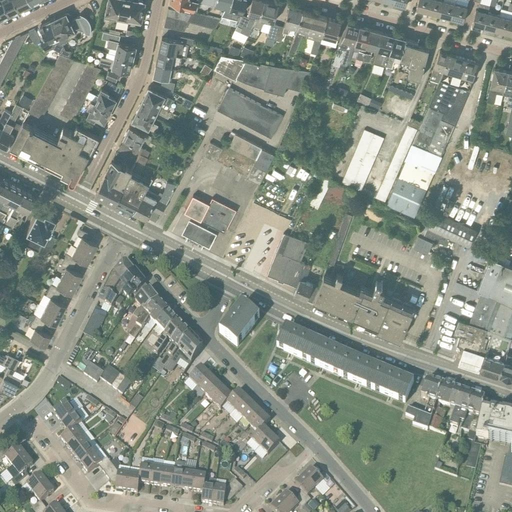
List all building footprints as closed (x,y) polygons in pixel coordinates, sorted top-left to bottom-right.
[(0,0),(0,18),(0,19),(10,14),(3,0),(0,0)] [(20,9),(15,0),(3,0),(10,14),(20,9)] [(15,0),(20,9),(32,3),(30,0),(15,0)] [(108,0),(105,18),(116,20),(120,0),(108,0)] [(120,0),(116,20),(128,22),(132,0),(120,0)] [(135,0),(132,0),(128,22),(140,24),(145,2),(135,0)] [(226,8),(226,9),(230,10),(233,0),(216,0),(216,4),(215,5),(226,8)] [(246,0),(233,0),(230,10),(226,9),(222,16),(237,20),(240,12),(243,13),(245,5),(246,0)] [(240,31),(248,35),(251,29),(257,16),(260,17),(264,0),(251,0),(250,6),(248,13),(247,16),(243,14),(237,25),(242,27),(240,31)] [(264,19),(274,22),(279,4),(264,0),(260,17),(257,16),(251,29),(248,35),(257,39),(264,19)] [(418,0),(416,9),(428,12),(431,0),(418,0)] [(431,0),(428,12),(440,15),(444,0),(443,0),(431,0)] [(440,15),(451,18),(455,3),(444,0),(440,15)] [(455,3),(451,18),(463,22),(467,6),(455,3)] [(476,9),(472,24),(484,27),(488,12),(490,5),(479,3),(477,9),(476,9)] [(290,26),(297,28),(302,10),(289,7),(284,26),(279,25),(275,40),(281,42),(284,33),(288,34),(290,26)] [(166,17),(176,19),(178,11),(168,8),(166,17)] [(289,51),(295,54),(302,35),(307,37),(307,35),(313,13),(302,10),(297,28),(298,28),(289,51)] [(176,19),(187,21),(191,13),(178,11),(176,19)] [(189,22),(194,23),(197,13),(197,12),(192,11),(191,13),(187,21),(189,22)] [(484,27),(496,30),(500,15),(488,12),(484,27)] [(71,23),(70,23),(68,19),(69,18),(70,18),(70,17),(70,16),(70,15),(69,14),(68,14),(68,13),(67,13),(66,13),(66,14),(56,19),(55,18),(51,20),(51,21),(62,44),(63,44),(66,43),(64,39),(68,38),(70,38),(75,36),(76,34),(72,25),(74,25),(75,29),(85,32),(86,32),(88,33),(90,33),(89,34),(90,34),(91,33),(91,32),(91,31),(91,30),(91,28),(91,26),(91,25),(90,23),(90,22),(89,20),(88,19),(88,18),(87,18),(86,17),(84,15),(83,15),(81,14),(80,14),(82,15),(72,20),(73,22),(71,23)] [(194,23),(199,25),(202,14),(197,13),(194,23)] [(311,52),(316,54),(319,49),(322,35),(327,17),(313,13),(307,35),(307,37),(302,50),(311,52)] [(199,25),(204,26),(208,15),(202,14),(199,25)] [(204,26),(210,28),(213,17),(208,15),(204,26)] [(500,15),(496,30),(507,33),(511,18),(500,15)] [(213,17),(210,28),(215,29),(221,19),(213,17)] [(341,21),(327,17),(322,35),(336,39),(337,39),(341,21)] [(66,50),(63,44),(62,44),(51,21),(40,26),(45,36),(40,38),(46,51),(53,48),(61,52),(60,54),(69,57),(72,51),(66,50)] [(267,37),(275,40),(279,25),(271,23),(267,37)] [(338,47),(345,49),(340,64),(346,66),(351,56),(353,50),(352,50),(354,43),(359,26),(348,23),(338,47)] [(363,60),(362,60),(371,29),(359,26),(354,43),(352,50),(353,50),(358,52),(355,65),(360,67),(363,60)] [(373,49),(377,50),(382,32),(371,29),(362,60),(363,60),(370,62),(372,54),(371,54),(373,49)] [(115,55),(133,59),(136,46),(135,46),(135,45),(132,44),(131,45),(120,42),(120,41),(119,41),(120,35),(119,35),(114,34),(109,33),(103,31),(102,38),(108,40),(107,47),(110,47),(109,53),(115,55)] [(0,85),(20,47),(28,33),(29,32),(28,32),(12,39),(0,62),(0,85)] [(385,66),(389,53),(393,35),(382,32),(377,50),(378,50),(376,55),(374,63),(385,66)] [(396,55),(400,56),(405,39),(393,35),(389,53),(385,66),(392,68),(396,55)] [(159,52),(175,55),(177,46),(181,47),(182,43),(193,45),(195,40),(181,36),(179,41),(162,38),(159,52)] [(273,46),(275,40),(267,37),(266,37),(264,44),(273,46)] [(420,79),(426,58),(429,58),(432,49),(425,47),(421,46),(421,47),(417,46),(418,42),(406,39),(405,39),(400,56),(401,56),(398,69),(409,72),(408,75),(420,79)] [(240,49),(231,46),(228,54),(237,57),(240,49)] [(215,47),(213,54),(220,56),(222,49),(215,47)] [(253,50),(243,47),(240,56),(250,59),(253,50)] [(430,79),(438,82),(443,70),(450,54),(439,50),(430,79)] [(101,57),(99,65),(125,70),(126,72),(128,72),(129,71),(130,71),(133,59),(115,55),(109,53),(107,52),(106,58),(101,57)] [(179,55),(175,55),(159,52),(156,64),(171,67),(176,69),(177,68),(179,55)] [(55,63),(68,70),(74,59),(69,57),(60,54),(55,63)] [(472,79),(473,79),(478,62),(450,54),(443,70),(438,82),(429,104),(458,117),(470,89),(472,79)] [(234,81),(243,64),(229,56),(220,73),(234,81)] [(308,59),(300,57),(298,64),(306,66),(308,59)] [(237,77),(246,81),(255,61),(246,59),(243,64),(237,77)] [(256,85),(263,63),(263,62),(255,61),(246,81),(248,82),(256,85)] [(65,76),(68,70),(55,63),(52,69),(65,76)] [(272,64),(263,63),(256,85),(265,88),(272,64)] [(84,70),(97,77),(101,69),(87,64),(84,70)] [(154,77),(171,80),(172,75),(175,76),(176,69),(171,67),(156,64),(154,77)] [(206,76),(211,68),(205,64),(200,72),(206,76)] [(282,66),(272,64),(265,88),(264,90),(275,93),(282,66)] [(292,68),(282,66),(275,93),(283,95),(286,86),(287,87),(292,68)] [(501,104),(503,94),(508,71),(494,67),(492,77),(490,85),(487,101),(494,103),(501,104)] [(302,70),(292,68),(287,87),(295,89),(302,70)] [(33,73),(26,69),(23,75),(30,79),(33,73)] [(61,82),(65,76),(52,69),(49,75),(61,82)] [(80,76),(93,83),(97,77),(84,70),(80,76)] [(295,89),(302,91),(311,71),(302,70),(295,89)] [(116,82),(119,75),(109,71),(106,78),(116,82)] [(511,71),(508,71),(503,94),(509,96),(507,106),(511,107),(511,106),(511,71)] [(58,88),(61,82),(49,75),(45,81),(58,88)] [(77,83),(90,90),(93,83),(80,76),(77,83)] [(175,83),(163,80),(161,86),(173,92),(175,83)] [(55,95),(58,88),(45,81),(42,87),(55,95)] [(109,82),(105,88),(119,95),(122,89),(109,82)] [(74,89),(87,96),(90,90),(77,83),(74,89)] [(388,90),(412,100),(414,95),(390,85),(388,90)] [(39,93),(51,101),(55,95),(42,87),(39,93)] [(147,90),(143,99),(168,111),(168,110),(174,100),(148,87),(147,90)] [(95,102),(110,110),(111,108),(112,108),(115,103),(114,103),(116,99),(117,99),(108,95),(110,92),(101,88),(97,96),(98,97),(95,102)] [(223,99),(228,101),(234,90),(229,88),(223,99)] [(70,95),(83,102),(87,96),(74,89),(70,95)] [(228,101),(234,104),(240,93),(234,90),(228,101)] [(304,90),(299,101),(304,103),(309,92),(304,90)] [(48,107),(51,101),(39,93),(35,100),(48,107)] [(234,104),(239,107),(245,96),(240,93),(234,104)] [(23,94),(18,103),(23,106),(28,97),(23,94)] [(67,101),(80,108),(83,102),(70,95),(67,101)] [(239,107),(245,110),(250,99),(245,96),(239,107)] [(168,110),(168,111),(143,99),(141,104),(140,104),(139,105),(139,106),(139,107),(139,108),(138,109),(155,118),(157,113),(168,118),(171,112),(168,110)] [(184,99),(181,105),(190,109),(193,103),(184,99)] [(217,110),(223,113),(228,101),(223,99),(217,110)] [(245,110),(250,113),(256,102),(250,99),(245,110)] [(45,113),(48,107),(35,100),(32,106),(45,113)] [(87,115),(88,115),(95,119),(96,117),(104,122),(106,118),(107,118),(110,113),(109,113),(110,110),(95,102),(91,100),(87,108),(90,109),(87,115)] [(378,100),(374,109),(378,111),(382,102),(378,100)] [(76,115),(80,108),(67,101),(63,107),(76,115)] [(223,113),(228,115),(234,104),(228,101),(223,113)] [(250,113),(255,116),(261,105),(256,102),(250,113)] [(0,132),(14,107),(8,103),(5,109),(4,109),(0,117),(0,132)] [(14,107),(0,132),(0,144),(6,148),(7,148),(14,134),(10,132),(14,124),(13,124),(22,106),(16,103),(14,107)] [(228,115),(233,118),(239,107),(234,104),(228,115)] [(412,144),(442,154),(458,117),(429,104),(429,105),(422,122),(420,127),(419,129),(412,144)] [(255,116),(261,119),(267,107),(261,105),(255,116)] [(45,113),(32,106),(29,112),(41,119),(45,113)] [(76,115),(63,107),(60,114),(73,121),(76,115)] [(233,118),(239,121),(245,110),(239,107),(233,118)] [(261,119),(266,121),(272,110),(267,107),(261,119)] [(153,122),(155,118),(138,109),(134,117),(133,117),(132,120),(135,122),(149,129),(156,132),(159,125),(153,122)] [(239,121),(244,124),(250,113),(245,110),(239,121)] [(266,121),(272,124),(278,113),(272,110),(266,121)] [(244,124),(250,127),(255,116),(250,113),(244,124)] [(272,124),(277,127),(283,116),(278,113),(272,124)] [(250,127),(255,130),(261,119),(255,116),(250,127)] [(420,127),(422,122),(411,117),(408,122),(420,127)] [(255,130),(260,132),(266,121),(261,119),(255,130)] [(260,132),(266,135),(272,124),(266,121),(260,132)] [(63,142),(23,122),(10,146),(69,176),(69,177),(69,178),(69,179),(69,180),(70,180),(70,181),(71,181),(72,181),(73,181),(74,181),(75,180),(76,180),(76,179),(98,135),(77,124),(73,132),(63,127),(58,136),(64,139),(63,142)] [(419,129),(420,127),(408,122),(406,128),(416,132),(417,129),(419,129)] [(272,124),(266,135),(271,138),(277,127),(272,124)] [(144,141),(147,135),(130,126),(123,139),(140,147),(143,140),(144,141)] [(404,133),(413,138),(416,132),(406,128),(404,133)] [(362,134),(372,138),(374,133),(364,129),(362,134)] [(235,133),(229,145),(236,148),(242,136),(235,133)] [(372,138),(382,142),(384,137),(374,133),(372,138)] [(401,138),(411,143),(413,138),(404,133),(401,138)] [(370,143),(372,138),(362,134),(360,139),(370,143)] [(243,151),(249,140),(242,136),(236,148),(243,151)] [(370,143),(380,147),(382,142),(372,138),(370,143)] [(399,144),(409,148),(411,143),(401,138),(399,144)] [(368,148),(370,143),(360,139),(358,143),(368,148)] [(255,143),(249,140),(243,151),(249,155),(255,143)] [(212,160),(219,147),(210,142),(203,155),(212,160)] [(249,155),(257,158),(262,148),(262,146),(255,143),(249,155)] [(366,153),(368,148),(358,143),(356,148),(366,153)] [(368,148),(378,152),(380,147),(370,143),(368,148)] [(396,149),(406,154),(409,148),(399,144),(396,149)] [(399,176),(427,188),(434,172),(442,154),(412,144),(412,145),(410,149),(402,168),(399,176)] [(140,154),(147,158),(150,152),(143,148),(140,154)] [(268,151),(262,148),(257,158),(257,159),(254,164),(260,167),(268,151)] [(364,157),(366,153),(356,148),(354,153),(364,157)] [(366,153),(376,157),(378,152),(368,148),(366,153)] [(394,155),(404,159),(406,154),(396,149),(394,155)] [(260,167),(267,170),(274,154),(268,151),(260,167)] [(362,162),(364,157),(354,153),(352,158),(362,162)] [(364,157),(374,162),(376,157),(366,153),(364,157)] [(147,158),(140,154),(137,160),(145,164),(148,158),(147,158)] [(392,160),(402,164),(404,159),(394,155),(392,160)] [(362,162),(372,167),(374,162),(364,157),(362,162)] [(360,167),(362,162),(352,158),(350,163),(360,167)] [(389,165),(399,170),(402,164),(392,160),(389,165)] [(115,203),(132,170),(133,169),(127,166),(127,165),(123,163),(121,166),(111,161),(96,191),(97,195),(115,203)] [(360,167),(370,171),(372,167),(362,162),(360,167)] [(348,168),(358,172),(360,167),(350,163),(348,168)] [(247,178),(260,184),(264,176),(267,170),(260,167),(254,164),(251,169),(247,178)] [(397,175),(399,170),(389,165),(387,171),(397,175)] [(358,172),(368,176),(370,171),(360,167),(358,172)] [(356,177),(358,172),(348,168),(346,173),(356,177)] [(132,170),(115,203),(133,212),(146,189),(151,180),(132,170)] [(385,176),(394,180),(397,175),(387,171),(385,176)] [(356,177),(366,181),(368,176),(358,172),(356,177)] [(326,191),(345,201),(351,190),(332,180),(332,179),(322,173),(306,202),(318,208),(326,191)] [(354,182),(356,177),(346,173),(344,178),(354,182)] [(382,181),(392,186),(394,180),(385,176),(382,181)] [(427,188),(399,176),(386,204),(414,217),(427,188)] [(354,182),(363,186),(366,181),(356,177),(354,182)] [(342,183),(351,187),(354,182),(344,178),(342,183)] [(0,208),(12,186),(9,184),(1,180),(0,182),(0,208)] [(390,191),(392,186),(382,181),(380,187),(390,191)] [(161,196),(146,189),(133,212),(145,219),(151,208),(161,214),(177,184),(166,182),(164,190),(161,196)] [(354,182),(351,187),(361,191),(363,186),(354,182)] [(15,187),(12,186),(0,208),(0,220),(3,223),(5,219),(3,218),(10,204),(14,206),(15,207),(15,206),(23,191),(15,187)] [(377,192),(387,196),(390,191),(380,187),(377,192)] [(12,227),(21,210),(26,212),(34,197),(23,191),(15,206),(15,207),(14,206),(5,224),(12,227)] [(387,196),(377,192),(375,197),(385,202),(387,196)] [(209,205),(193,196),(185,212),(193,216),(193,217),(224,233),(236,210),(228,207),(212,198),(209,205)] [(418,235),(412,247),(427,254),(432,242),(438,244),(439,242),(446,245),(449,238),(469,247),(477,230),(435,211),(430,209),(418,234),(418,235)] [(47,233),(51,235),(54,229),(50,227),(54,219),(53,218),(53,217),(52,214),(49,212),(45,213),(45,214),(43,214),(42,216),(35,213),(25,233),(20,242),(37,250),(35,252),(45,257),(56,238),(47,233)] [(352,215),(345,213),(327,263),(334,265),(352,215)] [(502,224),(496,221),(493,228),(500,230),(502,224)] [(216,237),(188,222),(181,237),(208,251),(216,237)] [(75,246),(91,254),(96,244),(87,239),(89,234),(79,229),(76,234),(80,236),(75,246)] [(494,240),(498,232),(492,229),(488,238),(494,240)] [(267,275),(295,286),(305,262),(301,261),(308,242),(284,232),(267,275)] [(96,243),(105,245),(106,237),(96,236),(96,243)] [(63,259),(74,264),(76,259),(86,264),(91,254),(75,246),(71,255),(66,253),(63,259)] [(509,264),(511,260),(498,255),(497,259),(502,261),(509,264)] [(499,261),(490,258),(478,290),(481,292),(497,299),(511,306),(511,265),(502,261),(502,262),(499,261)] [(60,277),(76,285),(81,275),(71,270),(74,264),(63,259),(61,264),(65,267),(60,277)] [(104,292),(111,296),(120,282),(134,271),(127,262),(123,262),(112,276),(103,292),(104,292)] [(293,294),(312,302),(318,286),(313,284),(313,283),(305,280),(311,265),(305,262),(295,286),(296,287),(293,294)] [(140,290),(144,284),(134,271),(120,282),(111,296),(116,300),(115,304),(120,307),(124,300),(119,296),(122,292),(128,300),(135,294),(140,290)] [(349,318),(350,314),(352,315),(363,291),(340,281),(343,276),(337,273),(335,279),(324,274),(319,287),(318,286),(312,302),(313,302),(314,299),(317,300),(315,303),(320,305),(322,302),(327,304),(325,307),(326,308),(328,304),(331,306),(330,309),(339,313),(340,310),(345,312),(344,315),(349,318)] [(48,290),(58,295),(61,290),(70,295),(76,285),(60,277),(55,286),(51,284),(48,290)] [(363,324),(376,329),(387,306),(386,306),(388,300),(381,297),(385,288),(381,287),(382,284),(377,282),(375,284),(373,290),(372,293),(363,289),(363,291),(359,301),(352,315),(362,319),(362,318),(365,319),(363,324)] [(135,294),(138,299),(149,290),(144,284),(140,290),(135,294)] [(44,307),(60,315),(65,305),(55,300),(58,295),(48,290),(45,295),(49,297),(44,307)] [(132,333),(144,314),(159,301),(149,290),(138,299),(134,302),(141,311),(139,312),(138,311),(126,329),(131,332),(132,333)] [(115,303),(115,304),(116,300),(111,296),(104,292),(99,302),(112,308),(115,303)] [(469,324),(485,330),(497,299),(481,292),(476,306),(469,324)] [(387,306),(376,329),(384,333),(385,331),(389,333),(388,334),(400,340),(414,307),(391,297),(389,300),(388,300),(386,306),(387,306)] [(478,353),(482,355),(484,356),(489,342),(502,346),(500,350),(507,353),(511,339),(505,336),(511,313),(511,306),(497,299),(485,330),(469,324),(459,321),(454,334),(459,336),(456,346),(460,347),(478,353)] [(155,325),(168,311),(159,302),(159,301),(144,314),(132,333),(131,332),(129,336),(134,340),(149,319),(150,319),(149,320),(155,325)] [(259,319),(242,305),(220,334),(237,347),(259,319)] [(32,320),(43,326),(45,320),(55,325),(60,315),(44,307),(39,317),(35,315),(32,320)] [(0,323),(4,325),(6,326),(12,315),(0,308),(0,323)] [(93,314),(105,319),(108,314),(96,308),(93,314)] [(165,336),(178,322),(168,311),(155,325),(162,332),(156,341),(153,339),(147,348),(152,352),(158,344),(165,336)] [(102,324),(105,319),(93,314),(91,319),(102,324)] [(30,325),(34,328),(29,338),(44,346),(50,336),(40,331),(43,326),(32,320),(29,319),(27,323),(30,325)] [(99,329),(102,324),(91,319),(88,324),(99,329)] [(168,340),(170,342),(183,327),(178,322),(165,336),(158,344),(152,352),(153,353),(150,357),(154,361),(167,342),(167,341),(168,340)] [(433,346),(437,324),(426,322),(422,344),(433,346)] [(96,334),(99,329),(88,324),(86,329),(96,334)] [(167,366),(169,363),(189,334),(183,327),(170,342),(174,346),(173,347),(172,347),(157,369),(162,372),(165,369),(167,366)] [(277,348),(309,363),(317,342),(286,328),(277,348)] [(93,339),(96,334),(86,329),(83,334),(92,339),(93,339)] [(203,347),(189,334),(169,363),(174,366),(178,361),(188,368),(203,347)] [(309,363),(340,377),(349,356),(317,342),(309,363)] [(502,346),(489,342),(484,356),(479,368),(499,375),(507,353),(500,350),(502,346)] [(96,355),(90,351),(83,362),(88,366),(90,363),(96,355)] [(478,376),(484,359),(463,352),(457,369),(478,376)] [(511,354),(507,353),(499,375),(511,379),(511,354)] [(0,383),(13,357),(7,354),(7,355),(5,359),(0,355),(0,383)] [(340,377),(373,390),(381,370),(349,356),(340,377)] [(0,401),(8,393),(12,395),(17,385),(16,384),(21,380),(20,379),(20,380),(11,375),(19,361),(20,360),(13,357),(0,383),(0,401)] [(78,368),(84,372),(88,366),(83,362),(78,368)] [(83,374),(88,377),(95,367),(90,363),(88,366),(84,372),(83,374)] [(100,379),(106,383),(114,371),(108,366),(104,373),(100,379)] [(88,377),(92,380),(100,370),(95,367),(88,377)] [(189,380),(197,387),(209,375),(201,367),(189,380)] [(97,383),(100,379),(104,373),(100,370),(92,380),(97,383)] [(381,370),(373,390),(405,404),(413,383),(381,370)] [(106,383),(111,387),(120,375),(114,371),(106,383)] [(120,375),(111,387),(117,391),(125,378),(120,375)] [(197,387),(204,395),(217,382),(209,375),(197,387)] [(62,387),(66,382),(60,378),(57,383),(62,387)] [(123,395),(132,383),(125,378),(117,391),(123,395)] [(427,380),(421,398),(429,401),(425,413),(409,407),(405,418),(414,421),(413,426),(427,431),(428,428),(442,385),(427,380)] [(204,395),(212,402),(224,390),(217,382),(204,395)] [(449,408),(455,410),(462,391),(442,385),(428,428),(439,432),(443,421),(446,412),(439,409),(440,405),(449,408)] [(220,410),(227,404),(226,404),(232,397),(224,390),(212,402),(220,410)] [(226,404),(227,404),(234,411),(246,399),(239,391),(232,397),(226,404)] [(460,422),(463,423),(466,414),(473,395),(462,391),(455,410),(450,426),(458,428),(460,422)] [(135,410),(143,399),(137,395),(129,406),(135,410)] [(461,430),(469,432),(477,434),(482,411),(485,399),(473,395),(466,414),(463,423),(464,424),(461,430)] [(254,406),(246,399),(234,411),(242,419),(254,406)] [(55,416),(61,424),(76,414),(69,405),(55,416)] [(254,406),(242,419),(250,427),(262,414),(254,406)] [(493,413),(482,411),(477,434),(476,438),(489,440),(489,438),(511,442),(511,445),(510,454),(511,454),(511,456),(505,456),(499,485),(511,487),(511,419),(493,416),(494,411),(493,413)] [(111,412),(109,416),(104,420),(109,424),(114,419),(117,415),(111,412)] [(76,414),(61,424),(68,433),(75,428),(82,423),(76,414)] [(250,427),(257,434),(258,434),(264,428),(270,422),(262,414),(250,427)] [(162,431),(164,425),(156,421),(153,427),(162,431)] [(170,437),(172,434),(174,429),(168,427),(166,431),(165,435),(170,437)] [(82,436),(75,428),(68,433),(61,439),(67,448),(82,436)] [(251,440),(252,441),(260,448),(272,436),(264,428),(258,434),(257,434),(251,440)] [(67,448),(74,456),(89,445),(82,436),(67,448)] [(272,436),(260,448),(268,456),(280,443),(272,436)] [(470,443),(468,467),(476,468),(479,444),(470,443)] [(74,456),(81,465),(95,454),(89,445),(74,456)] [(12,467),(26,456),(19,447),(11,454),(7,449),(0,454),(0,459),(2,462),(6,459),(12,467)] [(98,466),(101,470),(110,463),(107,458),(102,462),(95,454),(81,465),(88,474),(98,466)] [(19,483),(28,476),(24,472),(33,465),(26,456),(12,467),(19,476),(15,478),(19,483)] [(101,470),(105,475),(114,468),(110,463),(101,470)] [(435,469),(440,471),(443,465),(437,463),(435,469)] [(181,490),(184,472),(185,467),(175,465),(174,470),(171,488),(181,490)] [(152,467),(141,466),(140,475),(139,484),(150,485),(152,467)] [(150,485),(160,487),(163,469),(152,467),(150,485)] [(115,490),(126,492),(129,474),(118,472),(114,468),(105,475),(112,484),(116,484),(115,490)] [(160,487),(171,488),(174,470),(163,469),(160,487)] [(324,482),(327,485),(331,481),(323,473),(319,477),(311,469),(303,477),(315,490),(324,482)] [(184,472),(181,490),(192,491),(195,473),(184,472)] [(192,491),(203,493),(204,485),(205,485),(206,475),(195,473),(192,491)] [(140,475),(129,474),(126,492),(137,493),(139,484),(140,475)] [(33,494),(47,483),(40,475),(32,481),(28,476),(19,483),(23,488),(26,486),(33,494)] [(308,497),(315,490),(303,477),(295,485),(302,492),(298,497),(306,505),(307,504),(308,506),(312,502),(308,497)] [(230,485),(239,493),(243,488),(236,481),(235,480),(230,485)] [(40,503),(41,503),(54,492),(47,483),(33,494),(40,503)] [(203,493),(201,503),(212,505),(215,487),(205,485),(204,485),(203,493)] [(215,487),(212,505),(223,506),(224,501),(230,501),(239,493),(230,485),(227,488),(215,487)] [(306,505),(298,497),(294,501),(287,493),(278,501),(289,511),(292,511),(299,506),(305,511),(311,511),(312,511),(306,505)] [(289,511),(278,501),(270,509),(273,511),(289,511)] [(342,502),(335,510),(336,511),(345,511),(349,509),(342,502)] [(32,509),(34,511),(38,511),(44,507),(41,503),(40,503),(32,509)]
